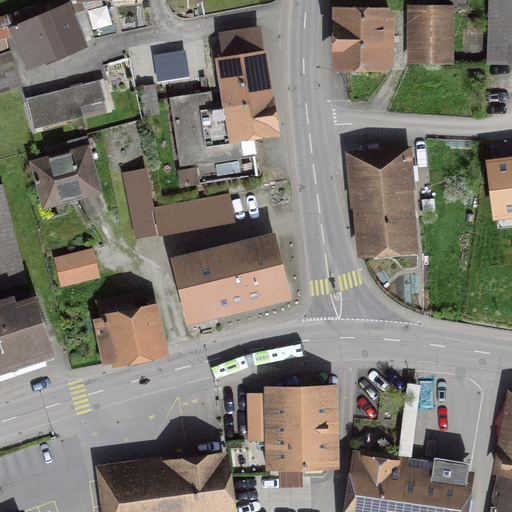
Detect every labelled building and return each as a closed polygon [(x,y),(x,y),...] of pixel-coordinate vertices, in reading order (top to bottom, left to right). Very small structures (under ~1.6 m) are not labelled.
[(511,0),(491,0),(489,61),(511,61),(511,0)] [(11,30),(6,32),(9,40),(24,74),(80,50),(62,8),(11,30)] [(2,43),(9,40),(6,32),(11,30),(7,18),(0,20),(0,58),(7,56),(2,43)] [(207,96),(167,102),(177,170),(251,160),(249,142),(271,139),(256,33),(216,38),(220,64),(212,65),(217,106),(209,107),(207,96)] [(391,37),(345,38),(346,86),(392,84),(392,83),(396,83),(400,83),(400,85),(447,93),(455,46),(408,38),(408,40),(391,38),(391,37)] [(0,94),(17,89),(7,56),(0,58),(0,94)] [(94,85),(26,102),(34,131),(102,114),(94,85)] [(511,145),(493,148),(498,202),(511,200),(511,145)] [(96,196),(83,150),(29,164),(42,211),(96,196)] [(406,157),(360,161),(368,248),(407,245),(404,206),(411,206),(406,157)] [(4,185),(0,185),(0,286),(27,281),(4,185)] [(226,195),(156,208),(161,230),(230,217),(226,195)] [(270,238),(182,260),(195,311),(282,289),(270,238)] [(88,253),(54,261),(61,290),(95,283),(88,253)] [(0,361),(51,345),(33,292),(0,303),(0,361)] [(159,347),(148,298),(96,309),(107,358),(159,347)] [(332,390),(260,391),(262,473),(334,472),(332,390)] [(511,511),(511,394),(509,394),(490,511),(511,511)] [(226,511),(220,456),(94,471),(99,511),(226,511)] [(458,511),(464,472),(350,456),(341,511),(458,511)]
